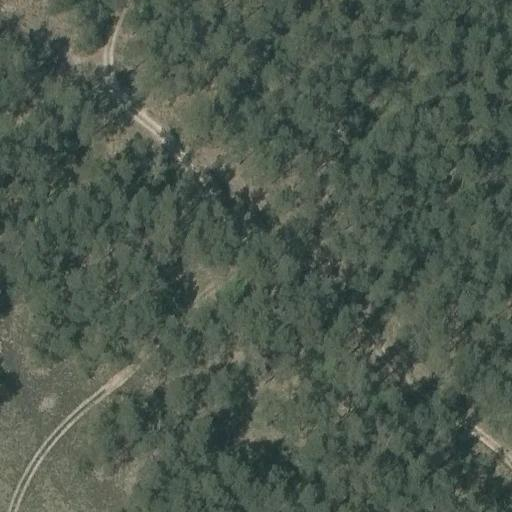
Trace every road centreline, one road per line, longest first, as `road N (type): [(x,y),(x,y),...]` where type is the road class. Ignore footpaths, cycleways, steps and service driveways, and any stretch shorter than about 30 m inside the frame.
road 1 (track): [(511,460),(403,385),(324,286),(234,229),(166,139),(114,96),(102,50),(121,0)]
road 2 (track): [(234,229),(179,318),(62,424),(28,466),(11,511)]
